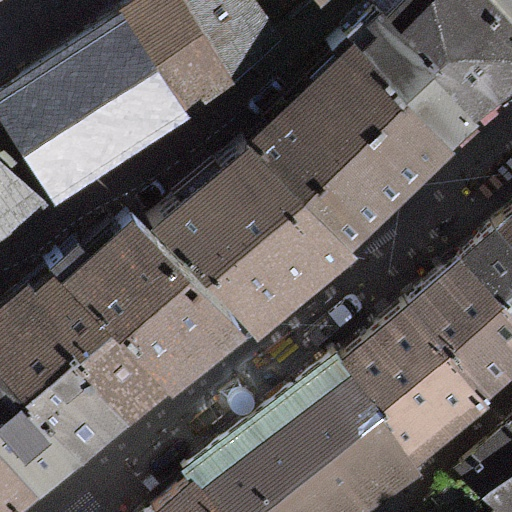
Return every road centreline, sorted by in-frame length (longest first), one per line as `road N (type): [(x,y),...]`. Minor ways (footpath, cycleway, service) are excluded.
road 1 (residential): [(73,511),(268,353),(511,132)]
road 2 (residential): [(0,267),(114,188),(345,0)]
road 3 (residential): [(511,391),(381,511)]
